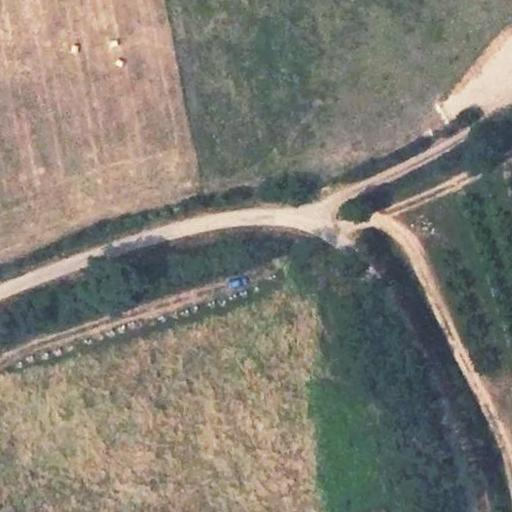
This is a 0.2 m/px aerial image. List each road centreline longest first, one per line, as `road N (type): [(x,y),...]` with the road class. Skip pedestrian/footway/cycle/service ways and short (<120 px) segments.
road 1 (residential): [(0,293),(96,254),(214,222),(308,219),(370,272),(408,333),(438,396),(468,511)]
road 2 (track): [(321,212),(343,225),(394,230),(411,250),(511,471)]
road 3 (track): [(511,105),(463,143),(336,198),(308,219)]
